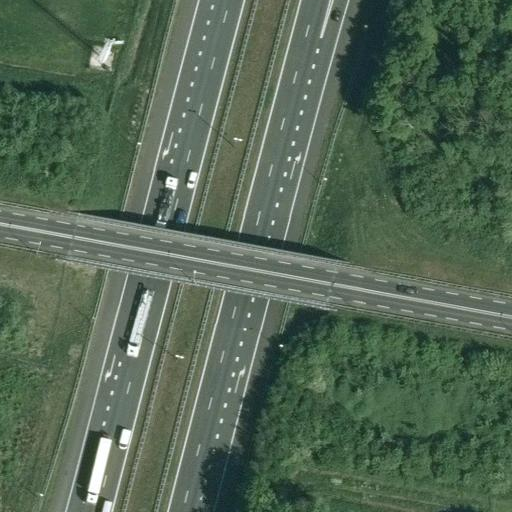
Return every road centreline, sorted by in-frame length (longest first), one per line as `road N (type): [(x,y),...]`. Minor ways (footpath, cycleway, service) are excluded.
road 1 (motorway): [(229,0),(96,511)]
road 2 (primary): [(511,318),(0,225)]
road 3 (motorway): [(183,511),(304,42)]
